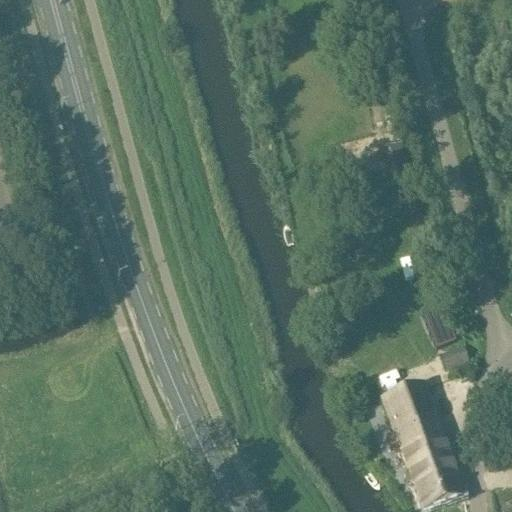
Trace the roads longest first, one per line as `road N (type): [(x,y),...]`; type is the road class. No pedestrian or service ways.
road 1 (primary): [(235,511),(167,371),(102,197),(51,0)]
road 2 (unclassified): [(506,368),(396,0)]
road 3 (unclassified): [(476,511),(481,403),(506,368)]
